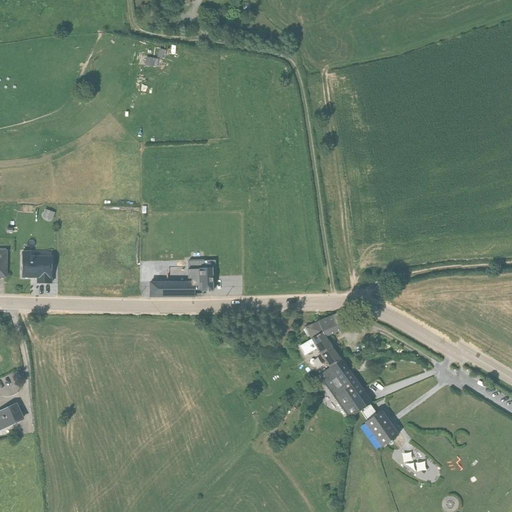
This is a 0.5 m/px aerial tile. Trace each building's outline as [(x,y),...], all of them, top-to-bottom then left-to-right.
[(56,209),(46,206),(44,214),(53,217),(56,209)] [(0,275),(9,276),(10,247),(0,246),(0,275)] [(34,249),(24,248),(24,275),(39,275),(39,281),(54,281),(54,253),(34,253),(34,249)] [(213,265),(216,265),(222,259),(221,254),(213,254),(213,265)] [(204,290),(206,290),(217,290),(217,265),(216,265),(213,265),(202,265),(202,268),(202,279),(203,290),(204,290)] [(165,279),(202,279),(202,268),(165,268),(165,279)] [(202,279),(165,279),(152,279),(152,296),(206,295),(206,290),(204,290),(203,290),(202,279)] [(328,330),(331,335),(353,326),(346,310),(321,319),(328,330)] [(315,338),(328,330),(321,319),(308,326),(315,338)] [(328,330),(315,338),(321,347),(334,366),(346,358),(328,330)] [(321,347),(315,338),(304,345),(310,355),(321,347)] [(324,373),(355,418),(363,413),(368,421),(382,412),(346,358),(334,366),(324,373)] [(19,401),(0,410),(0,429),(1,431),(27,418),(19,401)] [(368,421),(385,447),(404,434),(387,409),(382,412),(368,421)]
